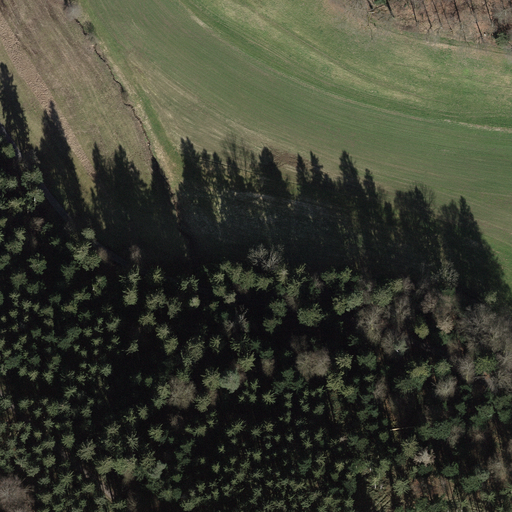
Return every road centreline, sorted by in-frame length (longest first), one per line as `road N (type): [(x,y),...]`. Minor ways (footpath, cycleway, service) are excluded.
road 1 (track): [(511,413),(479,376),(408,338),(124,263),(53,206),(0,121)]
road 2 (track): [(511,52),(394,30),(339,0)]
road 3 (track): [(0,392),(127,511)]
